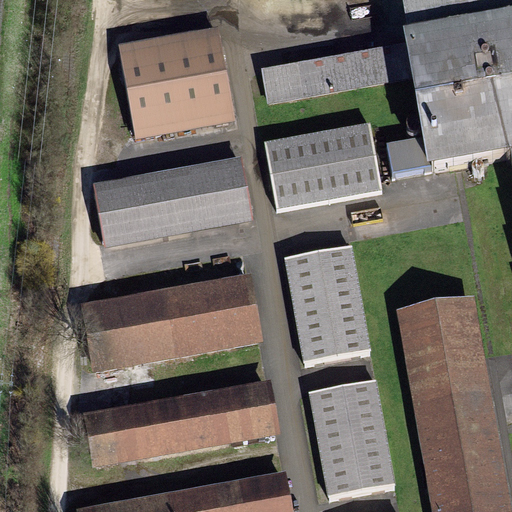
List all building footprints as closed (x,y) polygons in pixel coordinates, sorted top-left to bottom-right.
[(511,511),(511,0),(384,0),(393,52),(266,73),(272,107),(399,86),(415,174),(506,159),(511,192),(511,511)] [(207,32),(118,49),(135,138),(224,121),(207,32)] [(364,130),(262,149),(275,219),(377,200),(364,130)] [(232,166),(92,191),(102,246),(241,221),(232,166)] [(342,253),(282,264),(302,369),(362,358),(342,253)] [(238,285),(79,312),(91,376),(249,349),(238,285)] [(502,511),(460,302),(391,316),(430,511),(502,511)] [(259,388),(81,420),(90,469),(268,437),(259,388)] [(369,389),(307,400),(325,500),(387,489),(369,389)] [(280,511),(275,480),(91,511),(280,511)]
